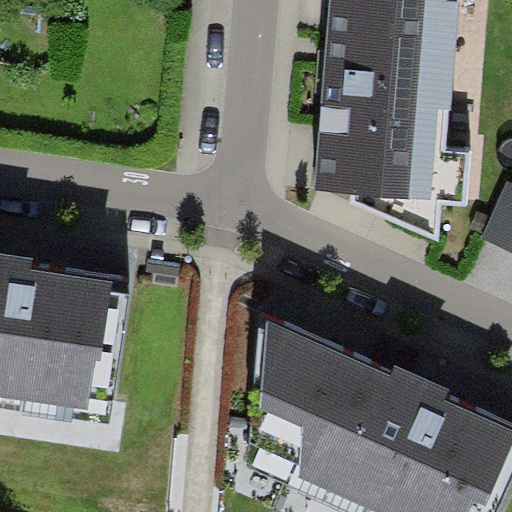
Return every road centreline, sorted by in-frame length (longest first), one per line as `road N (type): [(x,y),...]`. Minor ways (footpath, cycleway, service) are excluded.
road 1 (residential): [(227,204),(511,336)]
road 2 (residential): [(0,173),(227,204)]
road 3 (residential): [(227,204),(252,0)]
